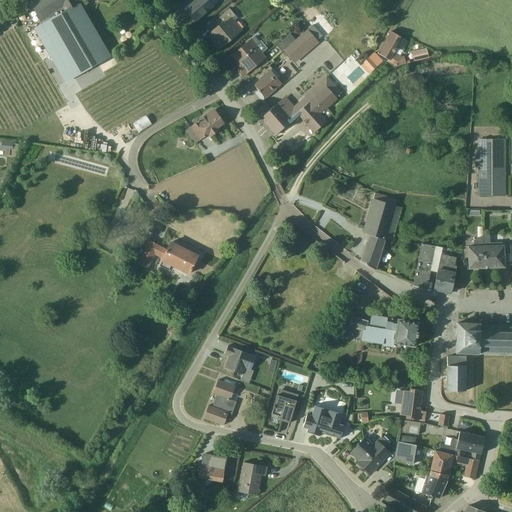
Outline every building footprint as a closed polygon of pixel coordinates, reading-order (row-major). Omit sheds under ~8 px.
[(36,0),(30,4),(41,25),(33,30),(64,83),(110,57),(76,0),(36,0)] [(213,6),(207,0),(194,0),(183,10),(194,23),(213,6)] [(236,18),(228,9),(215,20),(219,26),(208,35),(213,41),(211,42),(218,49),(241,30),(233,21),(236,18)] [(319,27),(321,25),(317,21),(282,50),(294,63),(317,43),(316,41),(324,34),(319,27)] [(390,32),(376,54),(388,61),(395,66),(404,63),(402,57),(399,57),(407,42),(390,32)] [(294,40),(289,34),(276,46),(281,51),(294,40)] [(259,42),(254,36),(229,56),(238,67),(235,71),(242,78),(265,58),(255,45),(259,42)] [(410,52),(413,61),(428,58),(425,48),(410,52)] [(434,70),(436,77),(451,74),(450,67),(434,70)] [(279,77),(272,68),(258,79),(258,80),(253,85),(257,91),(254,93),(260,101),(275,90),(274,89),(280,84),(276,79),(279,77)] [(260,118),(275,135),(291,121),(290,120),(296,114),(313,133),(325,122),(324,121),(331,114),(324,107),(340,92),(325,75),(302,96),(303,97),(293,106),(284,96),(260,118)] [(184,131),(194,144),(207,135),(209,136),(217,131),(215,128),(222,123),(213,111),(184,131)] [(150,124),(144,116),(132,124),(138,133),(150,124)] [(0,154),(15,155),(16,141),(0,140),(0,154)] [(504,140),(476,140),(477,196),(504,197),(504,140)] [(395,200),(374,192),(363,230),(362,232),(369,235),(359,261),(374,270),(395,200)] [(476,237),(474,240),(472,243),(472,247),(466,247),(466,270),(503,268),(504,262),(509,261),(509,246),(500,246),(500,242),(488,243),(488,236),(482,237),(482,227),(476,228),(476,237)] [(148,242),(145,247),(136,265),(146,269),(154,255),(160,259),(160,260),(161,261),(159,266),(168,271),(170,265),(187,274),(196,257),(169,242),(165,251),(148,242)] [(420,244),(411,285),(426,288),(429,271),(434,246),(420,244)] [(432,290),(449,293),(456,266),(453,266),(455,258),(439,255),(441,248),(434,246),(429,271),(436,272),(432,290)] [(341,313),(338,327),(347,330),(348,328),(361,331),(360,341),(381,345),(392,347),(393,343),(412,347),(413,346),(417,324),(416,323),(396,319),(395,325),(390,324),(391,318),(370,314),(368,323),(367,323),(368,321),(367,321),(341,313)] [(479,324),(455,323),(455,339),(454,354),(473,354),(478,355),(478,353),(511,353),(511,326),(479,325),(479,324)] [(226,346),(223,354),(228,356),(224,368),(241,374),(244,368),(249,370),(254,357),(226,346)] [(464,357),(447,357),(445,391),(464,391),(464,357)] [(276,361),(270,359),(267,370),(273,372),(276,361)] [(229,399),(234,386),(216,380),(212,393),(215,395),(211,407),(207,405),(203,419),(222,425),(225,419),(229,420),(235,402),(229,399)] [(297,395),(278,389),(272,408),(270,414),(271,414),(272,412),(279,414),(278,420),(288,423),(297,395)] [(408,391),(402,391),(398,415),(405,416),(405,419),(423,421),(425,412),(418,411),(421,390),(408,389),(408,391)] [(306,429),(306,432),(319,436),(320,433),(339,439),(343,426),(348,427),(349,424),(339,421),(341,414),(314,406),(311,417),(306,415),(302,427),(306,429)] [(448,416),(439,414),(437,425),(446,427),(448,416)] [(403,420),(401,433),(417,435),(419,424),(403,420)] [(479,454),(484,438),(483,438),(458,432),(456,440),(453,439),(451,439),(449,446),(440,444),(438,451),(462,457),(464,451),(471,453),(470,459),(477,461),(479,454)] [(396,442),(403,443),(404,436),(398,435),(396,442)] [(369,475),(390,453),(385,449),(389,445),(380,437),(377,441),(376,440),(372,445),(365,438),(366,437),(365,436),(349,453),(357,460),(355,462),(357,464),(356,465),(359,467),(358,468),(363,473),(364,472),(367,475),(367,474),(369,475)] [(403,443),(396,442),(393,461),(411,464),(414,446),(403,443)] [(463,476),(473,479),(477,461),(434,451),(428,470),(429,471),(428,476),(445,481),(450,462),(465,465),(463,476)] [(202,455),(197,478),(205,479),(204,486),(212,487),(213,481),(221,482),(225,459),(217,457),(216,461),(210,460),(209,460),(210,456),(202,455)] [(242,462),(236,491),(257,495),(261,475),(264,475),(266,467),(242,462)] [(428,476),(420,474),(417,482),(416,482),(414,491),(420,493),(438,498),(445,481),(428,476)] [(422,511),(425,508),(388,488),(380,501),(399,511),(422,511)]
